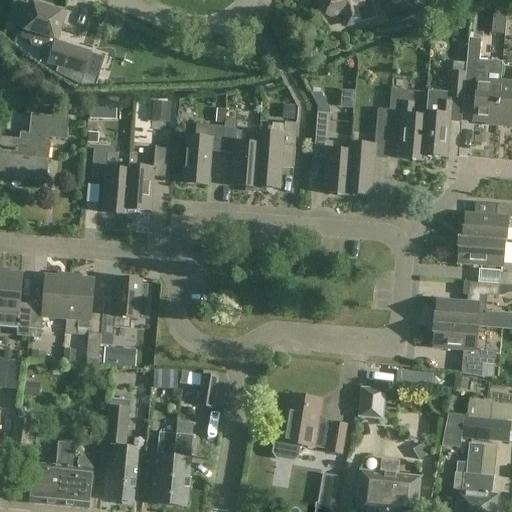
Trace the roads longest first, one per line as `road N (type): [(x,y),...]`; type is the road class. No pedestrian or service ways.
road 1 (residential): [(170,256),(202,222),(368,232),(399,247)]
road 2 (residential): [(399,247),(391,336),(380,345),(271,339),(239,352)]
road 3 (residential): [(170,256),(0,244)]
road 4 (residential): [(113,0),(201,21),(256,22),(255,0)]
road 5 (residential): [(219,511),(239,352)]
road 6 (residential): [(239,352),(184,341),(169,311),(170,256)]
road 7 (residential): [(399,247),(463,179),(510,175)]
